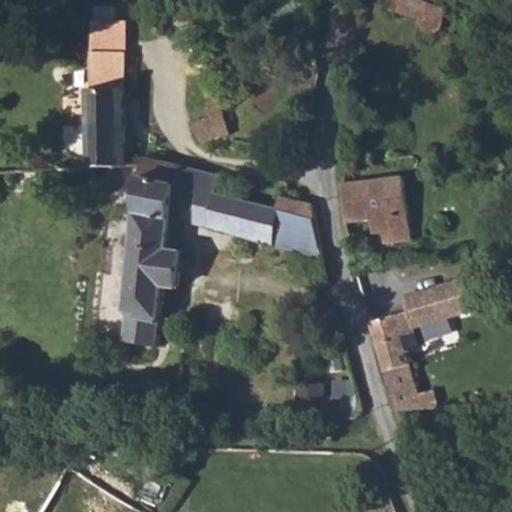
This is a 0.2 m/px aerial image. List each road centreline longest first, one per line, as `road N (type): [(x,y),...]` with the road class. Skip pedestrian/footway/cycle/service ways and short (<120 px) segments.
road 1 (unclassified): [(423,511),(394,441),(351,263),(340,159),(358,0)]
road 2 (track): [(394,441),(0,436)]
